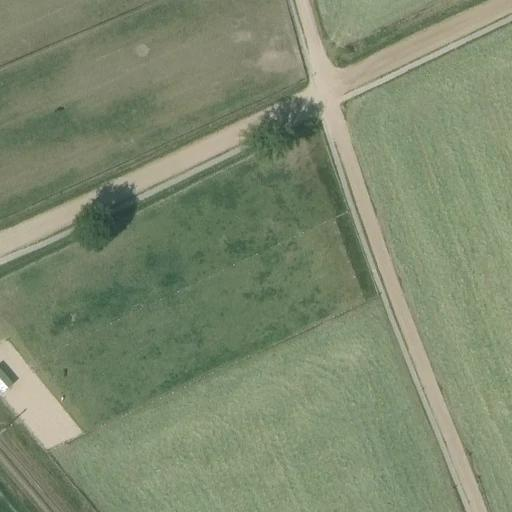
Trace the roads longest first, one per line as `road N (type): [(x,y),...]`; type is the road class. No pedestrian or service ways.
road 1 (track): [(326,94),(477,511)]
road 2 (track): [(0,249),(326,94)]
road 3 (track): [(326,94),(511,4)]
